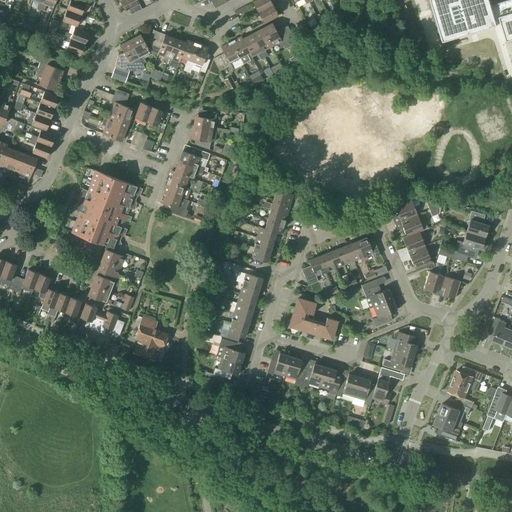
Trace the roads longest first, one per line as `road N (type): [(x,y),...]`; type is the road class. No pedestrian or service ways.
road 1 (residential): [(263,336),(282,275),(295,268),(304,244),(375,220),(410,306),(451,319)]
road 2 (secondary): [(395,466),(185,402)]
road 3 (secondary): [(185,402),(0,331)]
road 4 (tertiary): [(395,466),(415,402),(449,345)]
